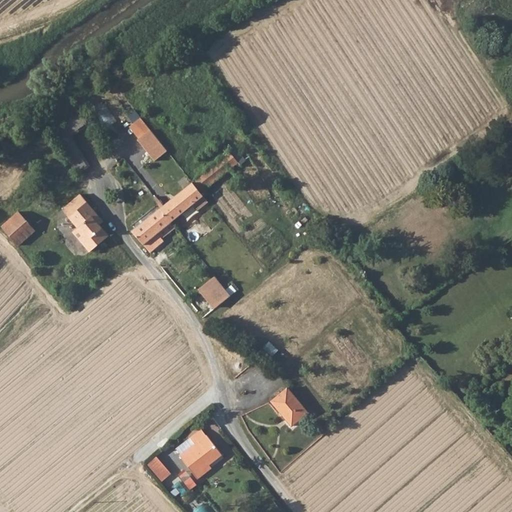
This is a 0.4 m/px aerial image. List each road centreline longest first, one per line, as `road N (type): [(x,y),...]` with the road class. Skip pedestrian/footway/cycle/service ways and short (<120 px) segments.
road 1 (unclassified): [(297,511),(230,419),(207,345),(117,223)]
road 2 (track): [(72,511),(131,467),(174,511)]
